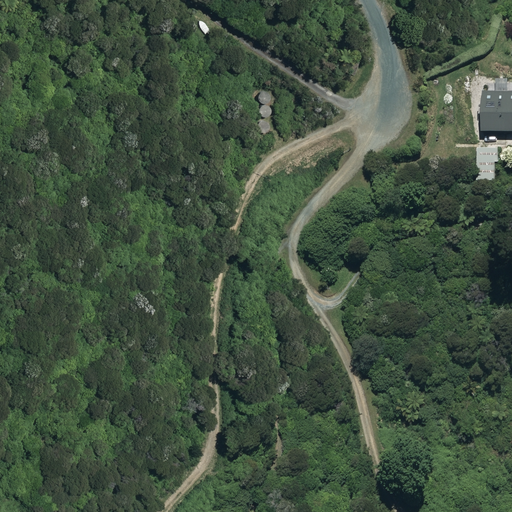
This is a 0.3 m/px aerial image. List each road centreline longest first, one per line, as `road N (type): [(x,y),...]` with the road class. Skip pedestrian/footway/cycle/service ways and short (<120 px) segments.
road 1 (unclassified): [(405,511),(291,239),(393,93),(366,0)]
road 2 (track): [(209,511),(216,286),(268,167),(345,162)]
